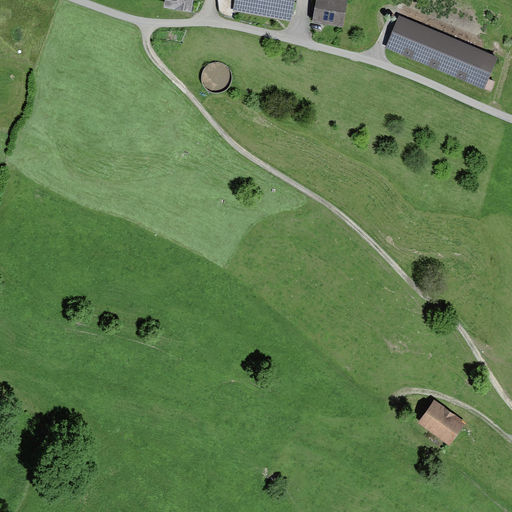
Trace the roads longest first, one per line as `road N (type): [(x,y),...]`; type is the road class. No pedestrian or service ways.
road 1 (track): [(164,67),(218,130),(373,237),(451,313),(511,401)]
road 2 (residential): [(304,41),(372,59),(511,120)]
road 3 (track): [(511,439),(436,390),(412,388),(392,395),(392,405),(425,439)]
